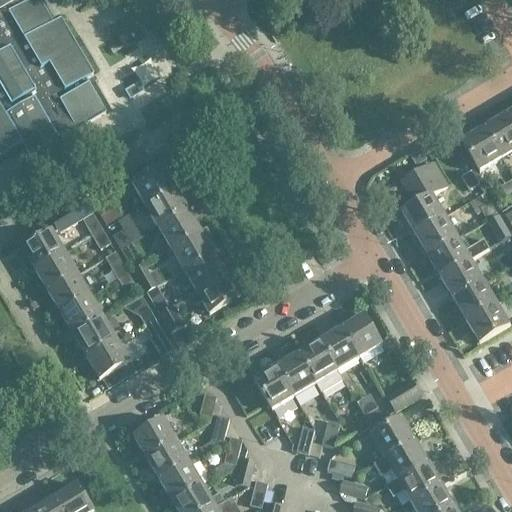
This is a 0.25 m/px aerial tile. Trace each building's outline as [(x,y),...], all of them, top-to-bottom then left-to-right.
[(0,0),(0,156),(22,144),(31,158),(58,142),(50,129),(63,121),(71,134),(105,114),(85,80),(93,76),(60,22),(53,26),(37,0),(36,0),(21,9),(16,2),(19,0),(0,0)] [(128,92),(132,99),(144,92),(140,85),(128,92)] [(484,130),(502,161),(511,155),(511,129),(505,118),(484,130)] [(502,161),(484,130),(461,144),(480,175),(502,161)] [(422,154),(412,160),(416,168),(427,163),(422,154)] [(453,183),(469,172),(463,162),(446,173),(453,183)] [(414,238),(445,220),(431,197),(446,188),(433,166),(401,185),(414,207),(400,215),(414,238)] [(163,168),(132,186),(145,208),(145,209),(176,190),(163,168)] [(469,192),(479,187),(471,173),(461,179),(469,192)] [(145,208),(140,211),(145,221),(150,218),(158,230),(189,212),(194,209),(181,187),(176,190),(145,209),(145,208)] [(481,214),(487,224),(498,218),(485,196),(469,205),(476,217),(481,214)] [(94,216),(85,201),(52,220),(61,235),(94,216)] [(189,212),(158,230),(171,252),(202,234),(189,212)] [(498,218),(487,224),(495,236),(506,231),(498,218)] [(414,238),(426,260),(458,241),(445,220),(414,238)] [(202,234),(171,252),(184,274),(215,255),(220,252),(207,231),(202,234)] [(53,233),(17,254),(25,268),(30,265),(35,274),(66,256),(53,233)] [(103,233),(93,240),(100,253),(111,246),(103,233)] [(113,239),(121,252),(131,246),(123,233),(113,239)] [(426,260),(439,281),(470,263),(489,252),(483,243),(465,254),(458,241),(426,260)] [(131,246),(121,252),(129,265),(139,259),(131,246)] [(215,255),(184,274),(197,295),(228,277),(215,255)] [(66,256),(35,274),(48,296),(79,277),(66,256)] [(110,270),(118,283),(129,277),(121,263),(110,270)] [(439,281),(452,303),(483,285),(470,263),(439,281)] [(134,274),(147,296),(157,290),(144,268),(134,274)] [(79,277),(48,296),(61,317),(92,299),(79,277)] [(136,290),(129,277),(118,283),(126,295),(136,290)] [(197,295),(188,300),(192,306),(196,307),(202,304),(210,318),(241,300),(228,277),(197,295)] [(452,303),(465,325),(496,306),(483,285),(452,303)] [(160,317),(170,312),(157,290),(147,296),(160,317)] [(92,299),(61,317),(74,339),(105,321),(92,299)] [(139,318),(144,326),(154,320),(142,299),(124,310),(139,318)] [(496,306),(465,325),(478,347),(509,329),(496,306)] [(171,337),(184,328),(173,309),(170,312),(160,317),(159,318),(171,337)] [(364,317),(342,331),(360,362),(383,349),(364,317)] [(154,320),(144,326),(152,339),(162,333),(154,320)] [(105,321),(74,339),(87,361),(118,342),(105,321)] [(342,331),(320,343),(339,375),(360,362),(342,331)] [(118,342),(87,361),(100,383),(131,365),(118,342)] [(320,343),(299,356),(317,387),(322,395),(343,383),(338,375),(339,375),(320,343)] [(299,356),(277,369),(296,400),(317,387),(299,356)] [(277,369),(255,382),(273,413),(296,400),(277,369)] [(413,385),(385,401),(393,415),(421,399),(413,385)] [(211,425),(217,400),(206,398),(199,422),(211,425)] [(364,419),(370,430),(383,422),(377,412),(364,419)] [(223,447),(230,422),(218,419),(212,444),(223,447)] [(357,437),(370,430),(364,419),(351,427),(357,437)] [(371,439),(384,461),(416,443),(402,420),(371,439)] [(134,440),(147,462),(178,444),(165,422),(134,440)] [(334,451),(340,426),(329,424),(322,448),(334,451)] [(308,457),(315,433),(303,430),(297,455),(308,457)] [(236,469),(243,444),(231,441),(225,466),(236,469)] [(381,478),(391,472),(397,483),(428,464),(416,443),(384,461),(374,467),(381,478)] [(178,444),(147,462),(160,484),(191,466),(178,444)] [(249,490),(256,465),(244,462),(238,487),(249,490)] [(352,480),(355,469),(331,463),(328,474),(352,480)] [(403,493),(410,505),(441,486),(428,464),(397,483),(386,489),(392,500),(403,493)] [(160,484),(173,506),(204,487),(191,466),(160,484)] [(262,511),(268,487),(257,484),(250,509),(262,511)] [(343,484),(340,496),(365,502),(368,490),(343,484)] [(441,486),(410,505),(414,511),(446,511),(454,508),(441,486)] [(93,511),(78,487),(56,500),(62,511),(93,511)] [(204,487),(173,506),(176,511),(212,511),(217,509),(204,487)] [(62,511),(56,500),(35,511),(62,511)]
